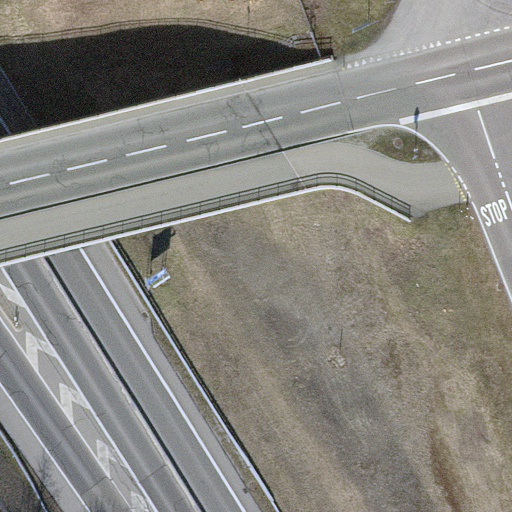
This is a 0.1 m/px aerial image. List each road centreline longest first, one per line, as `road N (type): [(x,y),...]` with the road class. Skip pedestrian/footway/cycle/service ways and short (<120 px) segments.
road 1 (secondary): [(464,73),(0,184)]
road 2 (trunk): [(227,511),(0,149)]
road 3 (trunk): [(0,220),(181,511)]
road 4 (trunk): [(0,346),(113,511)]
road 5 (trunk): [(511,194),(464,73)]
